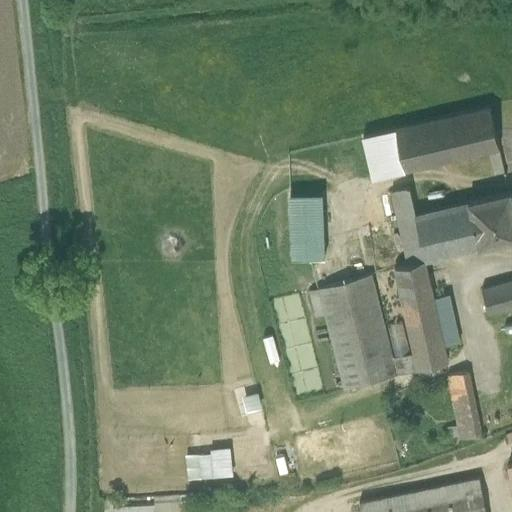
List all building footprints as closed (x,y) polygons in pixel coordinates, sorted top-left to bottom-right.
[(488,106),(395,126),(404,168),(498,148),(488,106)] [(395,126),(364,133),(373,175),(404,168),(395,126)] [(409,183),(391,187),(408,262),(411,275),(428,271),(424,258),(424,257),(414,211),(415,210),(409,183)] [(321,189),(297,189),(297,241),(321,241),(321,189)] [(511,195),(511,189),(469,198),(479,244),(511,236),(511,195)] [(415,210),(414,211),(424,257),(424,258),(479,244),(469,198),(415,210)] [(428,271),(411,275),(408,262),(395,265),(413,349),(417,366),(448,358),(444,341),(436,307),(428,271)] [(371,270),(318,284),(344,385),(397,371),(393,354),(371,270)] [(511,276),(482,285),(488,309),(511,302),(511,276)] [(452,303),(436,307),(444,341),(460,338),(452,303)] [(388,323),(396,353),(409,350),(401,319),(388,323)] [(396,353),(393,354),(397,371),(417,366),(413,349),(409,350),(396,353)] [(467,368),(448,371),(461,434),(481,431),(467,368)] [(246,406),(260,403),(257,389),(243,392),(246,406)] [(228,445),(211,447),(211,451),(214,472),(231,470),(228,445)] [(214,472),(211,451),(198,453),(201,474),(214,472)] [(201,474),(198,453),(186,454),(188,475),(201,474)] [(486,511),(479,474),(359,497),(362,511),(486,511)] [(154,511),(180,511),(180,495),(154,497),(154,506),(154,511)]
